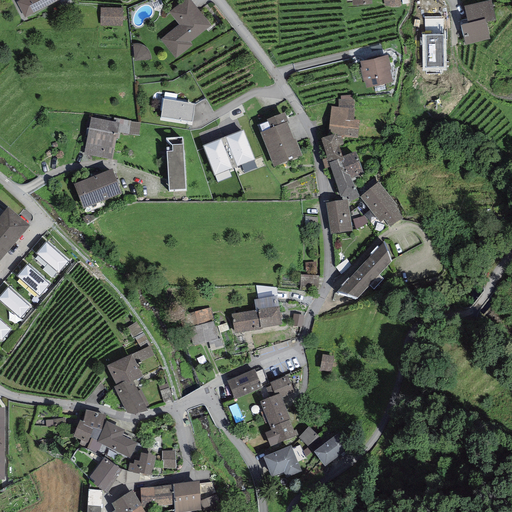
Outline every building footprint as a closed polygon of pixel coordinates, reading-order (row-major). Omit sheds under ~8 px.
[(20,0),(17,2),(25,18),(60,0),(20,0)] [(179,25),(161,39),(176,59),(193,46),(190,42),(211,26),(190,0),(184,0),(169,12),(179,25)] [(460,25),(466,45),(490,39),(486,22),(496,20),(491,0),(464,6),(467,24),(460,25)] [(101,8),(100,25),(123,26),(123,8),(101,8)] [(443,19),(424,19),(425,34),(421,34),(422,71),(426,71),(426,75),(442,74),(442,71),(446,71),(446,31),(443,31),(443,19)] [(136,44),(133,44),(135,61),(151,60),(151,57),(150,54),(149,51),(147,49),(145,47),(143,45),(141,44),(139,44),(136,44)] [(364,81),(366,88),(392,82),(390,70),(391,70),(388,55),(360,61),(362,68),(360,68),(363,82),(364,81)] [(358,138),(359,120),(354,120),(354,95),(340,96),(341,99),(338,99),(338,107),(331,106),(328,136),(333,134),(341,136),(358,138)] [(195,104),(163,99),(160,118),(192,122),(195,104)] [(267,120),(270,129),(287,122),(288,124),(289,124),(284,112),(267,120)] [(113,122),(91,117),(83,154),(112,160),(117,132),(119,123),(113,122)] [(114,118),(113,122),(119,123),(117,132),(138,135),(140,123),(130,122),(131,121),(114,118)] [(270,129),(260,133),(274,167),(302,156),(295,139),(294,139),(288,124),(287,122),(270,129)] [(243,130),(222,138),(234,168),(255,160),(243,130)] [(327,158),(329,163),(337,160),(339,162),(343,160),(342,156),(339,146),(344,144),(341,136),(333,134),(328,136),(321,138),(327,158)] [(166,152),(169,190),(186,190),(182,137),(166,138),(166,140),(172,145),(172,152),(166,152)] [(234,168),(222,138),(202,146),(214,176),(234,168)] [(363,174),(355,152),(342,156),(343,160),(351,179),(363,174)] [(350,202),(359,197),(351,179),(343,160),(339,162),(337,160),(329,163),(330,167),(341,197),(347,197),(350,202)] [(112,169),(73,184),(83,209),(122,194),(112,169)] [(390,227),(403,218),(396,208),(398,207),(378,182),(360,197),(370,210),(376,219),(380,223),(384,220),(390,227)] [(326,203),(331,235),(352,232),(347,199),(326,203)] [(30,226),(8,207),(0,216),(0,223),(19,239),(30,226)] [(371,223),(376,219),(370,210),(364,214),(371,223)] [(356,230),(368,223),(363,216),(352,220),(356,230)] [(0,244),(8,251),(19,239),(0,223),(0,244)] [(46,241),(35,254),(58,273),(69,261),(46,241)] [(384,242),(336,292),(356,299),(369,285),(379,275),(391,262),(384,242)] [(0,261),(8,251),(0,244),(0,261)] [(27,264),(16,276),(39,296),(50,284),(27,264)] [(383,279),(379,275),(369,285),(374,289),(383,279)] [(276,288),(256,285),(258,299),(277,296),(276,288)] [(8,287),(0,296),(0,301),(20,319),(31,307),(8,287)] [(279,306),(277,296),(258,299),(254,300),(256,310),(258,310),(258,309),(279,306)] [(231,314),(234,334),(263,329),(262,328),(282,325),(279,306),(258,309),(258,310),(256,310),(231,314)] [(188,328),(213,322),(210,308),(185,314),(179,315),(183,329),(188,328)] [(304,315),(293,314),(292,326),(302,327),(304,315)] [(0,319),(0,340),(1,341),(11,329),(0,319)] [(213,322),(188,328),(193,346),(209,342),(211,351),(223,348),(220,338),(218,339),(213,322)] [(149,346),(132,354),(136,364),(154,355),(149,346)] [(133,381),(142,377),(136,364),(132,354),(107,366),(116,386),(125,381),(127,384),(133,381)] [(333,356),(322,354),(320,371),(331,372),(333,356)] [(227,381),(235,399),(262,388),(254,370),(227,381)] [(282,398),(294,392),(287,376),(269,383),(271,386),(275,395),(280,393),(282,398)] [(148,406),(142,390),(138,391),(133,381),(127,384),(125,381),(116,386),(114,387),(127,413),(134,414),(148,411),(146,407),(148,406)] [(167,383),(158,386),(164,403),(173,400),(167,383)] [(271,386),(260,391),(264,400),(260,402),(270,427),(289,419),(282,398),(280,393),(275,395),(271,386)] [(106,415),(86,410),(82,422),(80,420),(73,436),(81,440),(79,445),(97,454),(101,444),(97,442),(106,421),(105,421),(106,415)] [(265,433),(270,447),(298,435),(296,429),(294,430),(289,419),(270,427),(271,431),(265,433)] [(130,458),(137,443),(122,436),(125,430),(106,421),(97,442),(101,444),(130,458)] [(309,427),(299,437),(312,450),(322,440),(309,427)] [(338,434),(314,452),(325,467),(349,449),(338,434)] [(290,446),(263,457),(272,477),(284,472),(286,478),(301,472),(290,446)] [(175,468),(175,451),(162,451),(162,460),(163,460),(163,468),(175,468)] [(133,464),(129,463),(128,471),(133,472),(133,473),(152,476),(155,456),(152,456),(152,455),(141,453),(139,461),(134,460),(133,464)] [(122,470),(104,457),(89,477),(95,481),(93,483),(106,493),(122,470)] [(200,481),(173,484),(173,485),(174,505),(174,511),(187,511),(201,510),(200,481)] [(173,485),(140,488),(141,506),(143,508),(174,505),(173,485)] [(100,511),(102,490),(88,489),(86,511),(100,511)] [(112,511),(131,511),(141,506),(132,490),(111,503),(115,510),(112,511)]
